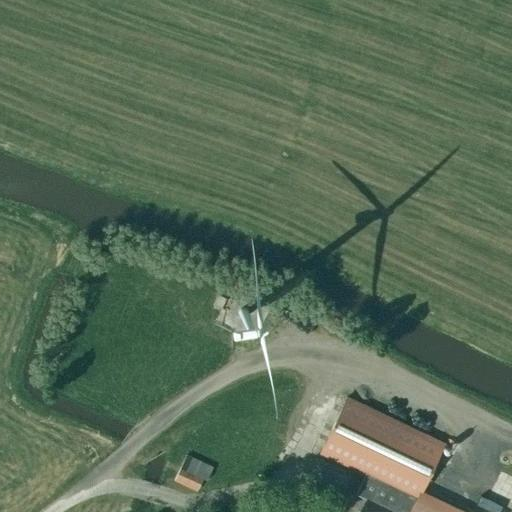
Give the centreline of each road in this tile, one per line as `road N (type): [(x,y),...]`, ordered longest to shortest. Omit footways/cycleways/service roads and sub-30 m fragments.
road 1 (track): [(511,438),(356,363),(310,351),(272,354),(184,402),(82,488)]
road 2 (track): [(310,351),(320,396),(306,437),(270,485),(195,505)]
